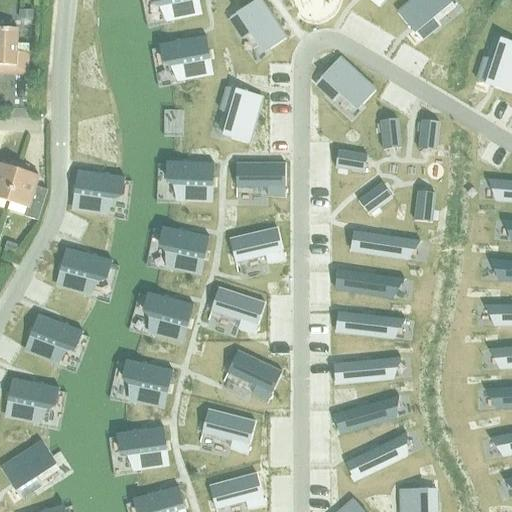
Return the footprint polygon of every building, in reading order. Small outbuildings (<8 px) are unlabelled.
[(196,0),(151,0),(153,5),(164,2),(168,20),(199,13),(196,0)] [(256,0),(255,0),(226,19),(241,41),(249,36),(261,54),(283,39),(256,0)] [(447,0),(410,0),(395,13),(418,41),(438,24),(432,16),(449,2),(447,0)] [(33,13),(18,12),(18,23),(32,24),(33,13)] [(0,73),(27,75),(28,53),(28,45),(16,44),(17,29),(0,28),(0,73)] [(205,36),(161,44),(165,64),(177,62),(180,79),(211,74),(205,36)] [(483,57),(476,82),(510,93),(511,85),(511,42),(500,39),(493,60),(483,57)] [(338,59),(313,86),(333,103),(339,96),(356,111),(373,91),(338,59)] [(225,87),(218,112),(228,115),(222,136),(246,143),(260,97),(225,87)] [(397,120),(381,121),(383,145),(400,143),(397,120)] [(421,121),(419,145),(436,146),(438,123),(421,121)] [(337,151),(334,168),(358,172),(361,156),(337,151)] [(212,162),(168,161),(167,181),(179,182),(179,200),(211,200),(212,162)] [(0,200),(7,202),(19,165),(14,163),(13,168),(0,164),(0,200)] [(283,163),(235,163),(236,187),(268,187),(268,196),(284,197),(283,163)] [(19,165),(7,202),(27,209),(24,217),(37,221),(47,191),(35,187),(39,177),(23,172),(24,166),(19,165)] [(77,171),(72,209),(104,213),(106,195),(118,197),(121,177),(77,171)] [(511,182),(496,182),(495,201),(511,202),(511,182)] [(377,187),(357,201),(367,215),(387,201),(377,187)] [(416,197),(414,221),(431,223),(433,199),(416,197)] [(165,228),(161,247),(173,250),(169,267),(200,274),(208,237),(165,228)] [(275,228),(229,239),(234,262),(265,255),(267,264),(283,262),(275,228)] [(353,232),(350,252),(407,261),(410,241),(353,232)] [(7,243),(3,253),(14,256),(17,247),(7,243)] [(64,249),(55,286),(85,294),(90,276),(102,279),(107,260),(64,249)] [(511,263),(499,263),(497,283),(511,283),(511,263)] [(337,270),(334,290),(391,298),(394,279),(337,270)] [(217,288),(210,311),(240,321),(237,329),(252,335),(263,303),(217,288)] [(149,293),(144,312),(155,315),(151,333),(182,341),(191,304),(149,293)] [(511,307),(494,308),(494,327),(511,327),(511,307)] [(337,313),(335,333),(393,339),(395,319),(337,313)] [(37,317),(24,353),(54,364),(60,347),(71,351),(78,332),(37,317)] [(511,349),(498,351),(500,371),(511,369),(511,349)] [(238,350),(227,372),(256,386),(252,394),(265,402),(281,372),(238,350)] [(390,359),(333,365),(335,385),(392,379),(390,359)] [(126,361),(122,380),(134,383),(130,400),(161,407),(169,370),(126,361)] [(12,380),(5,417),(36,424),(39,406),(51,408),(55,389),(12,380)] [(511,389),(494,391),(495,411),(511,409),(511,389)] [(389,400),(333,416),(338,435),(394,419),(389,400)] [(207,410),(201,433),(232,441),(230,449),(245,455),(253,422),(207,410)] [(160,428),(116,433),(119,453),(131,452),(133,469),(165,465),(160,428)] [(511,435),(499,438),(503,458),(511,455),(511,435)] [(396,438),(344,463),(352,481),(405,456),(396,438)] [(39,442),(0,466),(0,470),(18,498),(40,484),(34,476),(53,464),(39,442)] [(256,474),(209,486),(215,509),(246,501),(248,509),(264,507),(256,474)] [(184,511),(178,487),(135,498),(138,511),(184,511)] [(435,511),(435,490),(399,490),(399,511),(435,511)] [(361,511),(352,500),(337,511),(361,511)]
